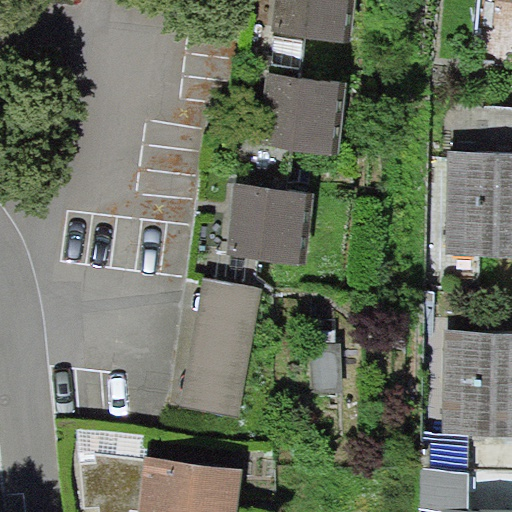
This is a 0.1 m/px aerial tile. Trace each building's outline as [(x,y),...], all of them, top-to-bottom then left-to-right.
[(260,0),(258,22),(272,24),(274,3),(273,0),(260,0)] [(273,0),(274,3),(272,24),(271,33),(352,41),(355,0),(273,0)] [(347,82),(265,73),(261,107),(257,144),(339,153),(347,82)] [(511,106),(449,104),(448,150),(511,152),(511,106)] [(511,152),(448,150),(445,254),(511,256),(511,152)] [(314,192),(234,183),(231,208),(226,254),(305,264),(314,192)] [(262,288),(203,278),(181,405),(239,416),(262,288)] [(511,331),(445,330),(442,431),(442,434),(469,435),(511,436),(511,331)] [(341,343),(309,344),(311,392),(343,391),(341,343)] [(468,471),(469,435),(442,434),(442,431),(422,430),(422,439),(431,439),(430,470),(468,471)] [(138,511),(145,461),(80,450),(85,506),(99,507),(99,511),(138,511)] [(237,511),(243,469),(145,456),(145,461),(138,511),(237,511)] [(430,470),(420,468),(420,508),(442,510),(468,510),(468,471),(430,470)]
